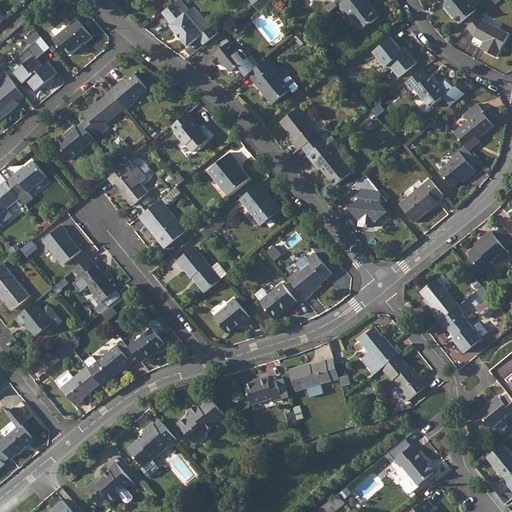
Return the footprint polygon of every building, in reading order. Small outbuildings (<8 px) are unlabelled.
[(177,0),(164,11),(173,23),(172,24),(189,45),(200,37),(205,33),(205,32),(188,12),(191,9),(182,0),(177,0)] [(271,0),(258,0),(254,4),(259,10),(271,1),(271,0)] [(343,0),(338,5),(345,13),(347,11),(361,29),(370,22),(371,23),(380,16),(373,7),(371,9),(368,5),(371,3),(368,0),(343,0)] [(472,0),(446,0),(449,3),(447,4),(453,12),(455,11),(463,21),(479,8),(472,0)] [(331,2),(325,7),(329,12),(335,7),(331,2)] [(481,16),(468,27),(474,35),(487,43),(484,49),(497,57),(510,35),(484,20),(481,16)] [(80,18),(55,38),(61,46),(63,45),(70,53),(85,41),(87,43),(95,37),(80,18)] [(205,32),(205,33),(200,37),(205,43),(220,31),(214,25),(205,32)] [(301,32),(294,38),(301,46),(308,40),(302,34),(301,32)] [(35,45),(39,42),(47,52),(53,48),(44,38),(40,33),(31,40),(35,45)] [(392,37),(375,51),(387,67),(390,64),(400,77),(418,62),(407,50),(404,51),(392,37)] [(211,48),(215,53),(225,45),(222,40),(211,48)] [(215,53),(210,57),(217,65),(221,62),(224,66),(227,64),(232,71),(238,66),(246,76),(250,73),(261,65),(252,54),(249,57),(242,48),(239,51),(230,41),(225,45),(215,53)] [(47,52),(39,42),(35,45),(17,59),(22,66),(16,71),(24,82),(28,79),(37,90),(60,71),(51,61),(45,66),(39,59),(47,52)] [(261,65),(250,73),(257,82),(256,83),(262,90),(265,91),(267,95),(266,96),(274,104),(292,90),(294,93),(299,89),(299,87),(292,77),(289,77),(284,81),(274,69),(277,66),(270,57),(261,65)] [(422,68),(406,81),(408,84),(412,89),(415,87),(430,106),(444,95),(446,94),(448,97),(458,89),(455,86),(447,79),(440,85),(430,75),(429,76),(422,68)] [(121,82),(114,88),(128,106),(129,107),(137,101),(135,100),(149,89),(136,72),(122,84),(121,82)] [(25,95),(9,75),(2,81),(5,84),(0,87),(0,115),(7,110),(9,112),(20,103),(18,100),(25,95)] [(444,95),(453,107),(468,95),(457,85),(455,86),(458,89),(448,97),(446,94),(444,95)] [(90,118),(84,123),(93,135),(99,130),(128,106),(114,88),(106,94),(108,95),(97,104),(98,105),(87,114),(90,118)] [(470,121),(455,132),(468,148),(481,137),(495,125),(485,113),(486,111),(480,103),(465,115),(470,121)] [(303,146),(309,153),(329,137),(323,129),(319,132),(299,106),(282,120),(295,138),(293,140),(300,148),(303,146)] [(190,112),(174,125),(179,132),(178,133),(188,145),(190,144),(195,151),(210,138),(204,130),(203,131),(199,127),(201,125),(190,112)] [(370,119),(363,124),(370,133),(377,127),(370,119)] [(84,123),(78,128),(76,126),(68,132),(69,133),(58,142),(72,159),(97,139),(93,135),(84,123)] [(99,130),(93,135),(97,139),(103,134),(99,130)] [(329,137),(309,153),(320,168),(322,167),(326,172),(328,172),(337,184),(353,170),(333,146),(339,141),(333,134),(329,137)] [(470,150),(465,155),(475,167),(480,163),(470,151),(470,150)] [(475,167),(465,155),(462,151),(454,157),(455,159),(442,170),(454,185),(463,178),(464,179),(469,175),(470,177),(478,171),(475,167)] [(231,152),(210,170),(230,194),(250,178),(238,163),(239,161),(231,152)] [(121,168),(109,178),(115,185),(117,183),(124,191),(122,192),(133,206),(149,193),(142,184),(147,180),(147,175),(140,166),(137,166),(132,160),(121,168)] [(16,176),(9,182),(22,198),(27,204),(35,197),(30,192),(49,177),(35,161),(23,170),(22,169),(16,175),(16,176)] [(380,190),(367,175),(350,189),(361,190),(360,202),(352,208),(362,220),(362,226),(375,226),(375,220),(386,211),(381,204),(385,201),(387,199),(382,193),(380,190)] [(447,196),(433,179),(401,204),(416,224),(430,213),(429,211),(442,200),(447,196)] [(9,182),(8,181),(0,186),(0,216),(22,198),(9,182)] [(260,184),(242,199),(262,224),(279,210),(270,199),(271,198),(260,184)] [(162,199),(141,217),(166,247),(186,229),(162,199)] [(385,201),(381,204),(386,211),(390,207),(385,201)] [(211,224),(202,232),(206,238),(216,230),(211,224)] [(63,225),(44,239),(63,263),(81,249),(75,241),(74,241),(71,238),(72,237),(67,231),(68,230),(63,225)] [(511,239),(503,229),(496,234),(508,250),(511,246),(511,239)] [(485,241),(478,247),(470,253),(486,273),(511,253),(508,250),(496,234),(493,230),(483,239),(485,241)] [(196,280),(206,292),(223,279),(213,267),(195,245),(177,260),(184,270),(186,269),(192,276),(195,274),(198,278),(196,280)] [(311,263),(290,279),(303,295),(307,300),(313,294),(312,291),(333,274),(317,253),(308,260),(311,263)] [(89,258),(73,271),(86,287),(89,285),(95,293),(92,295),(100,304),(121,287),(110,273),(106,277),(96,265),(96,266),(89,258)] [(220,261),(213,267),(223,279),(227,275),(229,273),(220,261)] [(10,270),(0,278),(0,292),(13,309),(31,295),(10,270)] [(434,315),(439,322),(441,321),(459,306),(460,305),(438,278),(421,292),(437,312),(434,315)] [(283,283),(261,301),(275,318),(284,311),(283,309),(288,305),(290,307),(297,301),(283,283)] [(230,304),(216,315),(229,332),(243,320),(245,322),(251,316),(236,297),(228,302),(230,304)] [(36,301),(17,317),(23,325),(27,321),(32,326),(31,327),(38,335),(54,322),(36,301)] [(43,309),(54,322),(52,324),(55,327),(64,320),(51,305),(48,305),(43,309)] [(111,305),(102,313),(108,320),(117,312),(111,305)] [(459,306),(441,321),(447,329),(449,328),(456,337),(454,338),(458,344),(465,353),(483,338),(465,315),(466,314),(459,306)] [(440,322),(431,332),(436,336),(445,326),(440,322)] [(360,339),(370,352),(362,358),(375,374),(382,368),(400,354),(403,351),(397,344),(394,346),(389,340),(387,340),(377,327),(360,339)] [(134,339),(128,344),(143,362),(148,357),(149,358),(156,353),(155,351),(166,343),(153,328),(136,341),(134,339)] [(52,342),(57,348),(67,341),(61,334),(52,342)] [(75,334),(67,341),(73,348),(78,344),(79,340),(75,334)] [(57,348),(44,359),(50,367),(73,348),(67,341),(57,348)] [(117,345),(97,360),(103,368),(105,367),(111,375),(124,365),(125,367),(131,361),(117,345)] [(400,354),(382,368),(392,380),(394,379),(405,392),(402,395),(407,402),(429,384),(423,375),(421,377),(413,368),(412,369),(400,354)] [(103,368),(97,360),(93,355),(90,355),(83,360),(87,365),(101,382),(111,375),(105,367),(103,368)] [(335,358),(327,360),(332,380),(340,378),(335,358)] [(308,364),(291,369),(297,390),(332,380),(327,360),(309,366),(308,364)] [(101,382),(87,365),(61,386),(76,405),(83,399),(82,397),(101,382)] [(282,394),(278,379),(277,377),(270,379),(269,374),(260,377),(261,379),(247,383),(253,403),(274,397),(275,400),(283,397),(282,394)] [(285,376),(278,379),(282,394),(289,391),(285,376)] [(511,399),(507,393),(500,399),(498,396),(484,408),(497,424),(511,413),(511,414),(511,399)] [(220,420),(221,422),(222,423),(229,418),(209,394),(199,403),(198,402),(190,409),(194,414),(190,417),(189,415),(180,423),(186,431),(190,431),(190,435),(196,442),(200,442),(208,436),(208,430),(220,420)] [(300,405),(294,406),(295,411),(297,419),(304,417),(300,405)] [(11,432),(5,437),(17,452),(24,447),(24,444),(26,443),(30,442),(34,439),(22,423),(25,421),(14,406),(7,412),(13,420),(9,424),(9,428),(11,432)] [(295,411),(288,413),(290,421),(297,419),(295,411)] [(146,433),(130,448),(145,466),(172,443),(175,441),(177,444),(180,442),(161,418),(156,423),(154,421),(144,430),(146,433)] [(222,423),(221,422),(219,424),(223,429),(232,421),(229,418),(222,423)] [(9,455),(0,443),(0,465),(4,462),(3,460),(9,455)] [(511,454),(503,444),(486,457),(505,480),(504,481),(510,488),(511,485),(511,454)] [(395,459),(398,463),(400,467),(403,465),(410,474),(418,484),(434,472),(424,460),(426,459),(420,452),(418,453),(413,445),(395,459)] [(395,459),(389,464),(392,468),(398,463),(395,459)] [(126,487),(130,483),(133,481),(117,461),(109,468),(110,470),(98,481),(94,481),(87,486),(94,494),(94,496),(98,502),(102,502),(108,497),(112,502),(121,494),(127,501),(129,501),(132,497),(132,495),(126,487)] [(419,486),(418,484),(410,474),(402,481),(401,484),(408,492),(411,492),(419,486)] [(317,510),(318,511),(347,511),(349,511),(336,496),(317,510)] [(52,511),(74,511),(64,499),(51,510),(52,511)] [(427,499),(410,511),(431,511),(430,509),(433,507),(427,499)]
